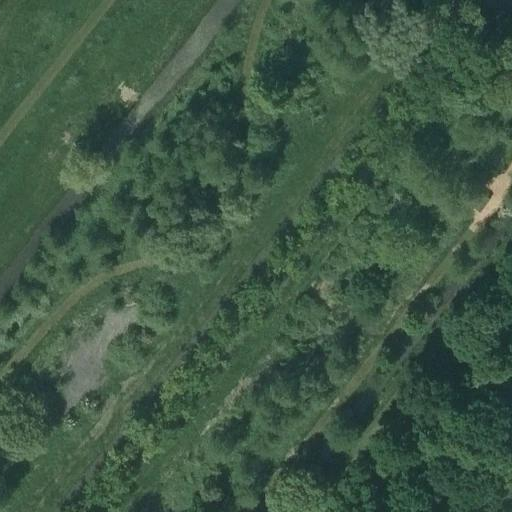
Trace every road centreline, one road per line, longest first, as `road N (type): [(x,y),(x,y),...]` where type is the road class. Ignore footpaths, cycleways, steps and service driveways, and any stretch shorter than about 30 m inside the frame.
road 1 (track): [(27,511),(422,24)]
road 2 (track): [(266,0),(206,232),(89,286),(0,372)]
road 3 (track): [(481,0),(451,32),(379,0)]
